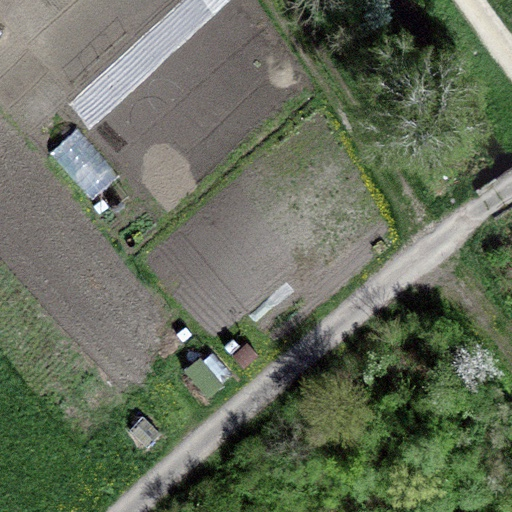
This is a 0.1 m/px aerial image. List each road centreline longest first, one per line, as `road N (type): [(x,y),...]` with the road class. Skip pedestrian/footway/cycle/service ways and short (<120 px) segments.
road 1 (track): [(433,247),(143,511)]
road 2 (track): [(433,247),(256,0)]
